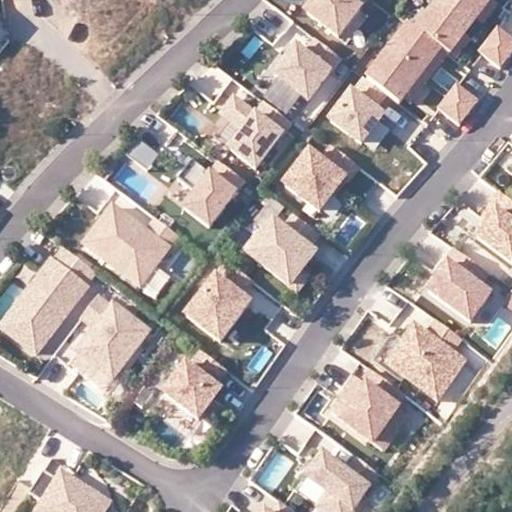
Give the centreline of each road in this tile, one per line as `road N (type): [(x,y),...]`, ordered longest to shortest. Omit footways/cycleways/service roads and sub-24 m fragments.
road 1 (residential): [(511,98),(345,298),(210,483),(162,480),(0,382)]
road 2 (residential): [(0,246),(42,188),(239,0)]
road 3 (residential): [(429,511),(511,402)]
